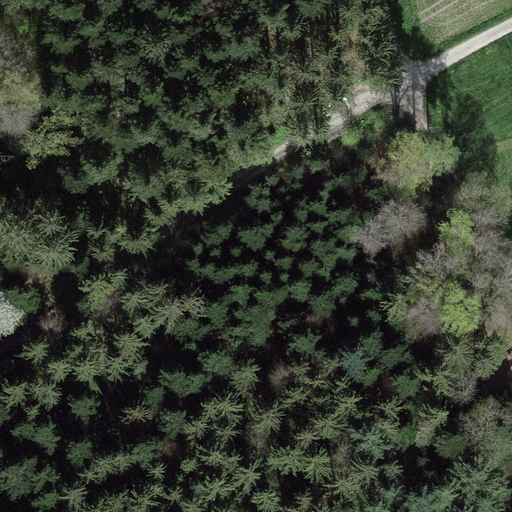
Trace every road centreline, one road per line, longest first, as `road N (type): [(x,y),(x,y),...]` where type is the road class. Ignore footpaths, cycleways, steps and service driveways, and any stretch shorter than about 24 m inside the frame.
road 1 (track): [(511,304),(418,80),(324,128),(0,343)]
road 2 (unclassified): [(511,30),(418,80),(388,0)]
